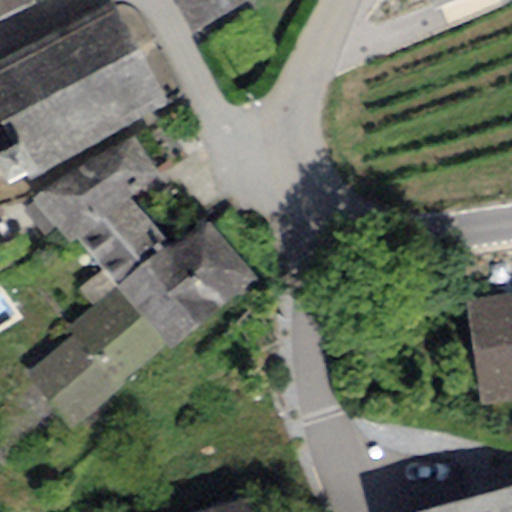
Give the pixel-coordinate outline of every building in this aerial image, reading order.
[(0,0),(0,14),(30,0),(0,0)] [(174,0),(193,35),(256,3),(254,0),(174,0)] [(432,0),(435,10),(458,0),(432,0)] [(0,173),(1,173),(8,184),(26,174),(30,181),(169,103),(112,2),(0,64),(0,173)] [(128,132),(35,204),(67,246),(77,238),(129,198),(161,174),(128,132)] [(129,198),(77,238),(119,288),(171,247),(129,198)] [(257,285),(207,220),(171,247),(119,288),(163,346),(169,353),(257,285)] [(69,327),(75,334),(26,372),(72,431),(126,390),(118,380),(163,346),(119,288),(69,327)] [(479,411),(511,406),(511,296),(465,303),(479,411)] [(511,511),(511,489),(425,511),(511,511)] [(248,511),(245,499),(199,511),(248,511)]
